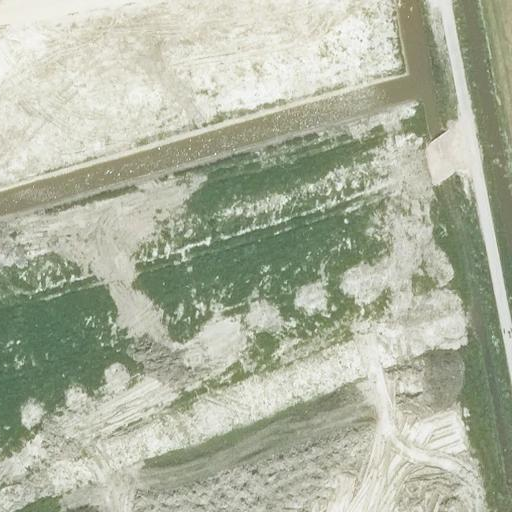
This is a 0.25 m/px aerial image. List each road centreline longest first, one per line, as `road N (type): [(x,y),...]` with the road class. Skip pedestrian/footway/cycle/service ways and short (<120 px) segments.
road 1 (unclassified): [(511,361),(443,0)]
road 2 (residential): [(0,24),(131,0)]
